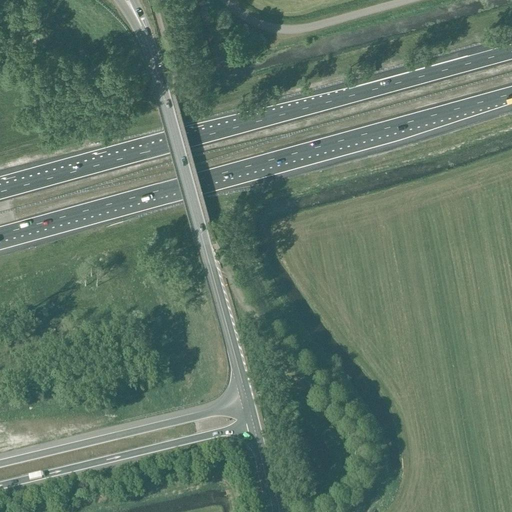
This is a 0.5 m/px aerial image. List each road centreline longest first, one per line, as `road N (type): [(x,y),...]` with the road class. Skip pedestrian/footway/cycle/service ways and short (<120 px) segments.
road 1 (motorway): [(511,51),(0,192)]
road 2 (motorway): [(0,234),(511,94)]
road 3 (secondary): [(247,404),(141,27)]
road 4 (motorway): [(0,486),(252,425)]
road 5 (motorway): [(247,404),(0,463)]
road 6 (unclassified): [(408,0),(289,30),(254,22),(226,0)]
